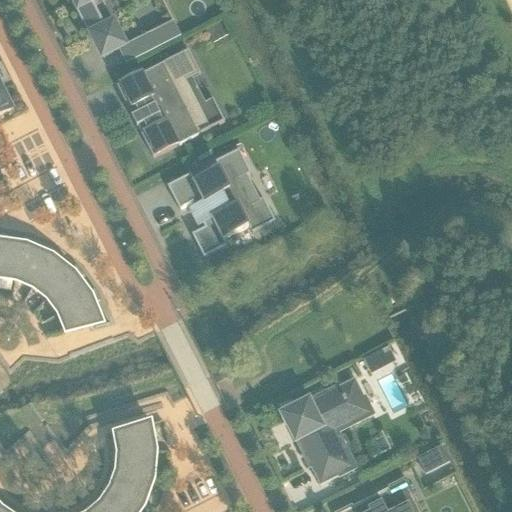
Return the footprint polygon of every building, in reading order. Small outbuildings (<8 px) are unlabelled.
[(79,11),(92,36),(91,36),(103,60),(126,48),(101,0),(72,0),(79,11)] [(189,52),(118,88),(134,120),(138,118),(142,126),(138,128),(154,160),(225,123),(214,101),(208,105),(194,78),(201,75),(189,52)] [(0,93),(0,116),(10,112),(0,93)] [(191,176),(168,188),(180,211),(193,204),(206,229),(193,236),(204,259),(227,248),(224,242),(249,229),(252,235),(276,223),(264,201),(260,204),(247,179),(252,176),(239,152),(216,164),(220,170),(195,183),(191,176)] [(26,239),(22,238),(20,248),(3,245),(5,236),(0,235),(0,281),(13,283),(13,285),(14,285),(28,240),(26,239)] [(34,242),(28,240),(14,285),(15,283),(30,290),(29,291),(30,292),(56,252),(54,251),(50,249),(46,258),(30,251),(34,242)] [(61,256),(56,252),(30,292),(31,292),(32,291),(45,301),(44,302),(44,303),(80,271),(79,270),(75,267),(69,274),(55,264),(61,256)] [(97,294),(94,290),(86,296),(76,282),(83,276),(80,271),(44,303),(45,304),(46,302),(56,316),(55,317),(97,296),(97,294)] [(100,302),(97,296),(55,317),(56,318),(57,317),(64,333),(62,333),(62,335),(94,327),(95,329),(109,325),(108,322),(106,318),(97,322),(91,305),(100,302)] [(310,403),(284,417),(297,441),(298,441),(311,468),(310,468),(320,487),(352,471),(332,432),(372,412),(355,380),(337,390),(337,391),(311,404),(310,403)] [(121,432),(107,437),(108,439),(116,437),(118,447),(111,448),(111,456),(157,454),(157,453),(156,453),(151,427),(153,427),(152,425),(122,435),(121,432)] [(430,451),(417,458),(426,474),(439,468),(430,451)] [(157,455),(157,454),(111,456),(111,464),(119,465),(118,474),(155,482),(155,481),(153,481),(156,455),(157,455)] [(155,483),(155,482),(118,474),(115,483),(108,480),(104,487),(146,509),(146,508),(144,507),(153,482),(155,483)] [(389,491),(354,509),(353,507),(343,511),(412,511),(408,502),(415,498),(406,480),(388,489),(389,491)] [(145,509),(146,509),(104,487),(101,495),(107,499),(102,508),(106,511),(141,511),(144,509),(145,509)]
